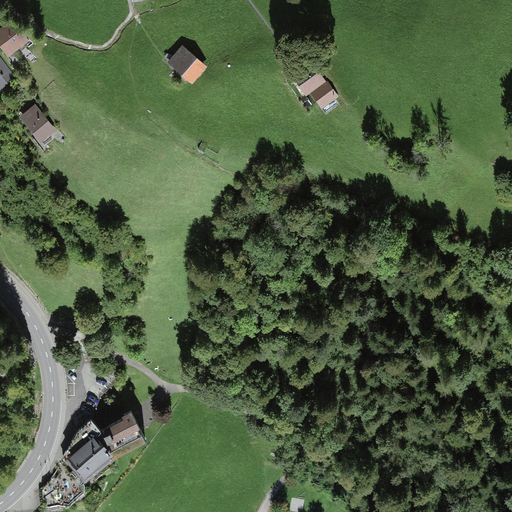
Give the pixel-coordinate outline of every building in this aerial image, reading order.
[(0,29),(0,36),(11,52),(26,41),(12,22),(0,29)] [(182,46),(169,60),(192,80),(204,65),(182,46)] [(0,86),(14,76),(0,58),(0,86)] [(307,90),(311,87),(328,112),(340,104),(334,96),(337,94),(328,81),(324,84),(308,60),(294,70),(307,90)] [(34,112),(27,118),(41,138),(54,128),(36,106),(32,109),(34,112)] [(208,145),(202,142),(198,148),(205,152),(208,145)] [(73,345),(93,352),(99,335),(77,328),(71,348),(72,349),(73,345)] [(119,374),(93,363),(85,364),(75,385),(78,406),(75,426),(78,429),(63,457),(69,463),(64,468),(60,464),(48,481),(53,487),(41,498),(42,506),(49,506),(58,504),(67,505),(82,491),(83,485),(81,483),(112,455),(144,438),(131,410),(124,414),(125,417),(101,429),(91,418),(86,405),(101,389),(103,390),(117,377),(119,374)] [(285,498),(282,511),(308,511),(310,509),(301,507),(302,501),(285,498)]
